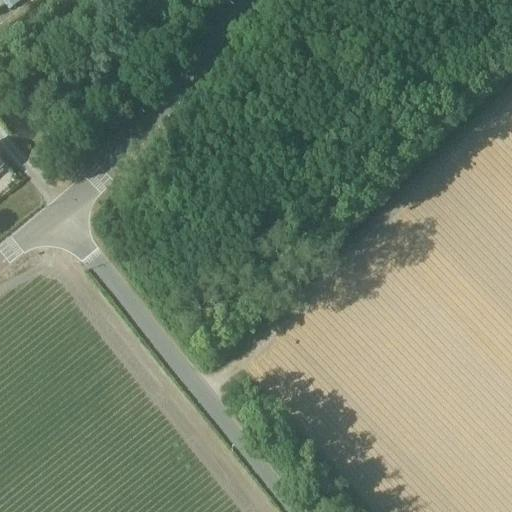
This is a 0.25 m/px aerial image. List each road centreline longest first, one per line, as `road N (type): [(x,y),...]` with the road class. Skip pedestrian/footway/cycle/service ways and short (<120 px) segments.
road 1 (track): [(511,98),(199,398)]
road 2 (residential): [(295,511),(57,217)]
road 3 (tertiary): [(57,217),(169,107),(251,0)]
